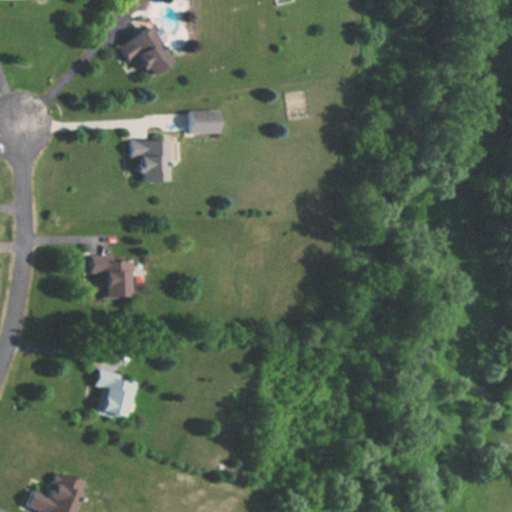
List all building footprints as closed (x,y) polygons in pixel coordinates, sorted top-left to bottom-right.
[(125,64),(135,58),(145,77),(173,62),(152,25),(115,46),(125,64)] [(217,133),(217,110),(187,110),(187,133),(217,133)] [(138,182),(166,182),(166,157),(175,157),(175,140),(127,141),(127,159),(138,159),(138,182)] [(130,257),(88,258),(88,273),(99,273),(99,298),(131,298),(130,257)] [(95,412),(125,419),(135,380),(95,370),(92,386),(101,388),(95,412)] [(28,489),(22,508),(34,511),(70,511),(79,482),(49,474),(44,493),(28,489)]
